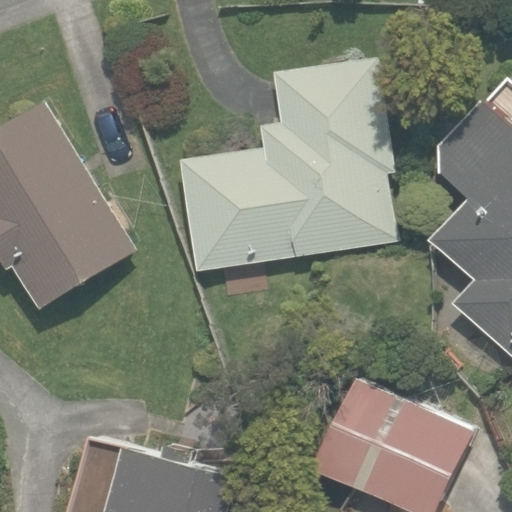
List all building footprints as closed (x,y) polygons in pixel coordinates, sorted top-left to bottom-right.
[(191,154),(208,266),(401,238),(392,172),(401,171),(384,54),(279,70),(286,120),(268,122),(271,142),(191,154)] [(511,74),(448,142),(449,169),(479,195),(439,235),(483,276),(460,300),(511,348),(511,74)] [(23,262),(49,305),(143,247),(52,98),(0,129),(0,237),(17,265),(23,262)] [(325,466),(420,511),(435,511),(477,426),(369,374),(325,466)] [(169,454),(97,435),(75,511),(234,511),(245,473),(198,461),(201,449),(172,442),(169,454)]
